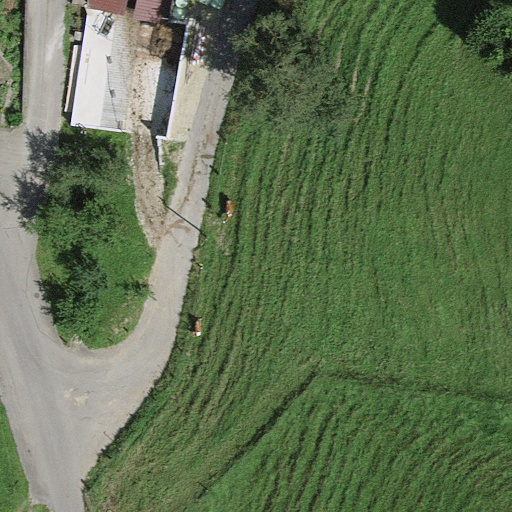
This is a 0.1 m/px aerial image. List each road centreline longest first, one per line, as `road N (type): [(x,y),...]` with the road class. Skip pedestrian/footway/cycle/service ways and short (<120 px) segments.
road 1 (track): [(60,488),(133,390),(246,0)]
road 2 (track): [(60,488),(0,289)]
